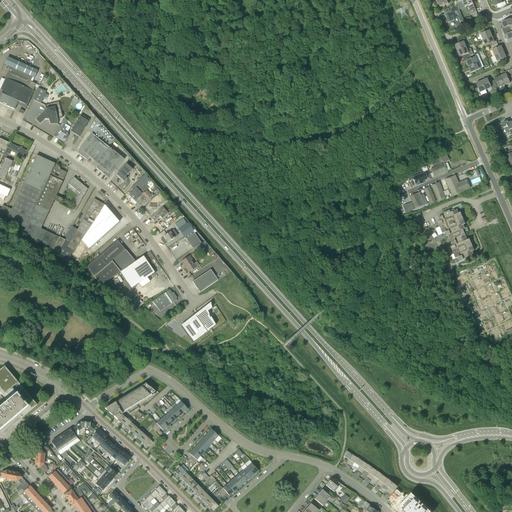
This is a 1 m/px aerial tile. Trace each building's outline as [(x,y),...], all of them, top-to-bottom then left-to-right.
[(467,0),(465,1),(462,2),(465,8),(466,7),(468,12),(470,11),(471,15),(477,12),(471,0),(467,0)] [(462,25),(465,24),(458,7),(452,9),(453,11),(451,12),(451,13),(446,15),(449,22),(454,20),(457,27),(462,25)] [(503,33),(510,30),(509,27),(511,25),(511,21),(511,19),(501,23),(504,29),(502,29),(503,33)] [(483,41),(492,37),(490,30),(485,32),(484,29),(477,32),(479,36),(480,35),(483,41)] [(510,30),(503,33),(505,35),(506,35),(509,41),(511,39),(511,31),(511,32),(510,30)] [(491,48),(498,45),(496,41),(494,42),(492,37),(483,41),(485,46),(489,44),(491,48)] [(457,51),(467,47),(464,42),(465,41),(464,38),(457,41),(459,44),(454,46),(457,51)] [(494,56),(504,52),(501,46),(499,47),(498,45),(491,48),(494,56)] [(463,59),(470,56),(473,55),(471,48),(468,50),(467,47),(457,51),(459,57),(462,56),(463,59)] [(504,52),(494,56),(497,62),(495,62),(496,65),(503,63),(502,60),(506,58),(504,52)] [(469,67),(478,63),(476,57),(471,59),(470,56),(463,59),(464,62),(466,61),(469,67)] [(34,78),(38,71),(14,60),(5,78),(0,89),(0,97),(0,103),(15,110),(17,105),(25,109),(33,91),(36,84),(30,81),(32,77),(34,78)] [(478,63),(469,67),(471,73),(475,71),(477,74),(484,71),(482,68),(481,68),(478,63)] [(508,79),(511,77),(508,71),(505,72),(506,74),(500,76),(504,86),(510,83),(508,79)] [(46,92),(47,88),(43,86),(48,77),(45,76),(39,89),(38,88),(33,100),(41,104),(46,92)] [(506,89),(504,86),(500,76),(494,79),(495,80),(492,81),(495,88),(498,87),(498,88),(500,91),(506,89)] [(495,88),(492,81),(489,83),(487,78),(481,81),(486,90),(491,88),(492,90),(495,88)] [(480,93),(486,90),(481,81),(476,83),(477,88),(475,89),(477,96),(481,94),(480,93)] [(62,118),(58,102),(45,106),(46,110),(36,119),(40,124),(45,119),(44,118),(48,115),(50,124),(57,124),(57,119),(62,118)] [(79,137),(89,120),(81,115),(70,132),(79,137)] [(64,143),(68,136),(67,136),(68,135),(68,132),(65,130),(67,127),(64,126),(68,121),(64,119),(57,131),(60,132),(56,138),(64,143)] [(511,134),(511,123),(511,121),(508,123),(508,121),(502,123),(506,133),(510,132),(511,135),(511,134)] [(109,147),(92,133),(77,152),(87,160),(90,157),(99,165),(96,168),(109,178),(124,160),(109,147)] [(0,163),(7,148),(9,143),(0,138),(0,163)] [(9,143),(7,148),(5,152),(8,154),(10,154),(11,151),(17,154),(21,156),(21,154),(26,156),(28,151),(9,143)] [(48,179),(54,165),(55,164),(36,155),(10,213),(6,211),(3,217),(26,228),(27,224),(48,179)] [(0,177),(4,180),(10,166),(12,161),(6,159),(6,158),(0,171),(0,177)] [(448,170),(445,163),(432,169),(435,176),(448,170)] [(124,181),(127,178),(125,177),(132,170),(126,164),(117,174),(123,180),(124,181)] [(54,165),(48,179),(27,224),(26,228),(23,233),(41,244),(47,232),(41,229),(67,173),(58,168),(58,167),(54,165)] [(426,173),(412,179),(415,185),(429,180),(426,173)] [(152,194),(158,189),(145,175),(131,188),(133,191),(129,195),(140,206),(152,194)] [(456,176),(445,181),(452,198),(471,189),(467,180),(459,184),(456,176)] [(78,206),(88,189),(73,178),(68,184),(80,193),(74,204),(71,209),(74,211),(77,206),(78,206)] [(446,199),(439,183),(432,186),(439,202),(446,199)] [(0,193),(5,196),(7,197),(10,190),(0,185),(0,193)] [(436,202),(429,187),(425,189),(431,204),(436,202)] [(158,189),(152,194),(140,206),(154,221),(161,214),(164,217),(168,213),(167,211),(168,210),(172,207),(172,206),(158,189)] [(421,205),(416,194),(409,197),(414,208),(421,205)] [(65,240),(65,241),(60,249),(70,256),(74,251),(81,241),(86,233),(91,226),(92,224),(87,221),(94,210),(100,213),(105,205),(94,199),(85,214),(86,215),(77,230),(72,227),(73,227),(72,227),(65,240)] [(100,213),(98,215),(105,222),(113,214),(105,205),(100,213)] [(459,213),(457,210),(450,213),(450,211),(443,213),(444,215),(438,218),(440,221),(438,222),(442,234),(444,233),(446,236),(448,235),(453,246),(451,247),(456,258),(458,258),(459,261),(466,259),(466,260),(468,260),(467,258),(474,255),(472,251),(474,250),(469,239),(467,240),(464,233),(467,232),(463,225),(465,224),(461,213),(459,213)] [(113,214),(105,222),(111,229),(119,222),(113,214)] [(95,220),(107,233),(111,229),(105,222),(98,215),(95,220)] [(92,224),(91,226),(102,237),(107,233),(95,220),(92,224)] [(184,237),(194,230),(188,223),(178,229),(184,237)] [(96,243),(102,237),(91,226),(86,233),(96,243)] [(57,254),(60,249),(65,241),(65,240),(47,232),(41,244),(52,250),(57,254)] [(168,242),(174,238),(170,232),(164,236),(168,242)] [(96,243),(86,233),(81,241),(89,249),(96,243)] [(193,249),(201,244),(195,233),(186,239),(193,249)] [(94,277),(101,285),(132,264),(124,255),(128,252),(118,240),(86,267),(94,276),(94,277)] [(193,249),(195,252),(203,247),(206,245),(204,242),(201,244),(193,249)] [(70,256),(60,249),(57,254),(67,260),(70,256)] [(131,289),(139,283),(142,287),(150,281),(147,278),(155,273),(143,256),(132,264),(120,272),(131,289)] [(186,268),(189,273),(197,267),(189,256),(181,262),(183,265),(186,268)] [(200,293),(218,280),(210,270),(193,282),(200,293)] [(172,294),(170,290),(153,302),(160,312),(177,301),(174,297),(176,296),(173,293),(172,294)] [(181,325),(181,326),(193,342),(209,330),(216,325),(211,317),(210,317),(208,313),(208,311),(206,309),(199,313),(200,314),(196,317),(195,316),(182,326),(181,325)] [(0,430),(19,415),(21,418),(21,417),(35,404),(36,405),(4,366),(4,367),(4,368),(0,371),(0,392),(2,395),(0,397),(0,430)] [(121,399),(105,409),(114,417),(117,420),(120,423),(125,417),(122,414),(128,410),(129,410),(151,396),(155,394),(154,394),(153,393),(155,392),(146,384),(121,399)] [(181,402),(177,405),(183,413),(185,411),(185,412),(189,409),(185,405),(184,406),(181,402)] [(183,413),(177,405),(173,409),(179,416),(183,413)] [(179,416),(173,409),(169,413),(175,420),(179,416)] [(175,420),(169,413),(165,416),(171,424),(175,420)] [(171,424),(165,416),(161,420),(167,427),(171,424)] [(131,423),(125,417),(120,423),(123,425),(127,428),(131,423)] [(167,427),(161,420),(156,423),(160,428),(163,431),(167,427)] [(78,430),(75,432),(77,435),(79,434),(79,432),(85,432),(85,429),(85,422),(81,422),(80,422),(75,426),(78,430)] [(85,422),(85,429),(88,429),(91,432),(95,427),(90,423),(85,422)] [(133,434),(138,428),(131,423),(127,428),(126,428),(129,431),(133,434)] [(138,428),(133,434),(136,437),(136,436),(139,440),(144,434),(138,428)] [(207,433),(215,440),(218,436),(215,433),(215,432),(211,428),(208,431),(209,432),(207,433)] [(71,429),(66,432),(72,442),(77,438),(71,429)] [(98,430),(92,437),(96,440),(102,434),(98,430)] [(66,432),(61,435),(68,445),(72,442),(66,432)] [(204,437),(211,444),(215,440),(207,433),(204,437)] [(96,440),(94,442),(99,446),(99,445),(105,438),(106,437),(102,434),(96,440)] [(144,434),(139,440),(142,442),(146,445),(148,443),(150,445),(153,442),(144,434)] [(61,435),(56,439),(63,448),(68,445),(61,435)] [(200,441),(207,448),(211,444),(204,437),(200,441)] [(105,438),(99,445),(103,449),(109,442),(105,438)] [(56,439),(51,442),(58,451),(63,448),(56,439)] [(196,446),(204,452),(207,448),(200,441),(196,446)] [(109,442),(103,449),(107,452),(113,445),(109,442)] [(107,452),(106,453),(111,457),(111,456),(117,449),(113,445),(107,452)] [(37,452),(36,458),(44,459),(44,453),(49,451),(46,446),(37,452)] [(193,450),(200,456),(204,452),(196,446),(193,450)] [(117,449),(111,456),(115,460),(116,458),(121,453),(121,452),(117,449)] [(200,456),(193,450),(189,454),(192,456),(197,460),(200,456)] [(121,453),(116,458),(120,462),(126,455),(122,451),(121,452),(121,453)] [(346,451),(343,456),(349,460),(346,464),(347,462),(349,463),(348,465),(351,467),(354,463),(357,458),(346,451)] [(120,462),(119,464),(123,467),(131,459),(126,455),(120,462)] [(44,459),(36,458),(36,464),(43,472),(45,470),(45,469),(47,467),(43,464),(44,459)] [(357,458),(354,463),(359,466),(356,470),(357,469),(359,470),(358,471),(361,473),(364,470),(364,469),(367,465),(367,464),(367,465),(357,458)] [(224,465),(226,468),(229,471),(233,467),(226,460),(222,463),(224,465)] [(248,467),(245,464),(241,468),(244,470),(250,478),(254,474),(248,467)] [(248,467),(254,474),(255,473),(256,474),(259,471),(256,467),(255,467),(251,464),(248,467)] [(175,472),(181,478),(186,473),(178,465),(175,468),(177,470),(175,472)] [(367,465),(364,469),(364,470),(369,473),(366,477),(367,476),(369,477),(368,478),(371,480),(374,477),(374,476),(377,472),(367,465)] [(107,472),(113,478),(117,474),(110,468),(107,472)] [(49,478),(53,482),(61,474),(58,470),(49,478)] [(105,470),(101,474),(110,482),(113,478),(107,472),(105,470)] [(239,474),(246,481),(250,478),(244,470),(239,474)] [(3,477),(10,479),(12,472),(6,471),(0,473),(0,476),(2,476),(3,477)] [(18,473),(12,472),(10,479),(17,481),(19,479),(23,482),(16,489),(18,491),(21,489),(27,483),(18,473)] [(377,472),(374,476),(374,477),(379,480),(376,484),(377,483),(378,484),(377,485),(381,488),(381,487),(382,486),(384,484),(387,479),(384,477),(377,472)] [(181,478),(187,485),(192,480),(186,473),(181,478)] [(61,474),(53,482),(56,486),(65,478),(61,474)] [(101,474),(97,479),(99,480),(106,486),(110,482),(101,474)] [(235,477),(242,485),(246,481),(239,474),(235,477)] [(231,481),(238,489),(242,485),(235,477),(231,481)] [(65,478),(56,486),(60,489),(68,481),(65,478)] [(384,484),(382,486),(386,490),(388,491),(387,492),(390,495),(394,491),(395,489),(397,487),(387,479),(384,484)] [(99,480),(96,484),(102,490),(106,486),(99,480)] [(187,485),(193,491),(198,486),(192,480),(187,485)] [(68,481),(60,489),(64,493),(72,485),(68,481)] [(227,485),(234,492),(238,489),(231,481),(227,485)] [(326,485),(325,485),(334,492),(338,487),(330,481),(326,485)] [(211,488),(210,487),(208,490),(213,495),(221,486),(216,482),(211,488)] [(21,489),(24,491),(22,494),(23,496),(32,488),(27,483),(21,489)] [(68,500),(79,492),(84,488),(87,487),(85,484),(82,486),(82,485),(77,489),(78,491),(77,491),(75,488),(65,495),(68,500)] [(223,488),(227,493),(229,496),(234,492),(227,485),(223,488)] [(159,486),(150,495),(154,498),(158,495),(161,498),(166,493),(159,486)] [(193,491),(199,497),(204,492),(198,486),(193,491)] [(32,488),(23,496),(28,501),(36,493),(32,488)] [(320,492),(320,493),(318,495),(326,501),(330,497),(322,490),(321,491),(320,492)] [(80,491),(79,492),(68,500),(72,505),(74,503),(84,496),(80,491)] [(109,496),(115,502),(120,498),(114,492),(109,496)] [(199,497),(205,503),(210,498),(204,492),(199,497)] [(36,493),(28,501),(32,506),(40,498),(36,493)] [(150,502),(154,498),(150,495),(141,503),(148,511),(153,506),(150,502)] [(314,499),(322,506),(326,501),(318,495),(315,498),(314,499)] [(84,496),(74,503),(78,508),(88,501),(84,496)] [(169,496),(160,504),(163,508),(167,504),(171,508),(176,503),(169,496)] [(402,505),(400,507),(401,509),(403,511),(427,511),(422,507),(421,506),(420,504),(419,504),(419,503),(413,497),(412,498),(411,496),(409,499),(403,505),(402,505)] [(40,498),(32,506),(36,510),(45,502),(40,498)] [(126,504),(120,498),(115,502),(122,508),(126,504)] [(210,498),(205,503),(211,509),(213,511),(218,506),(210,498)] [(88,501),(78,508),(80,511),(82,511),(91,506),(88,501)] [(36,510),(37,511),(43,511),(49,507),(45,502),(36,510)]
